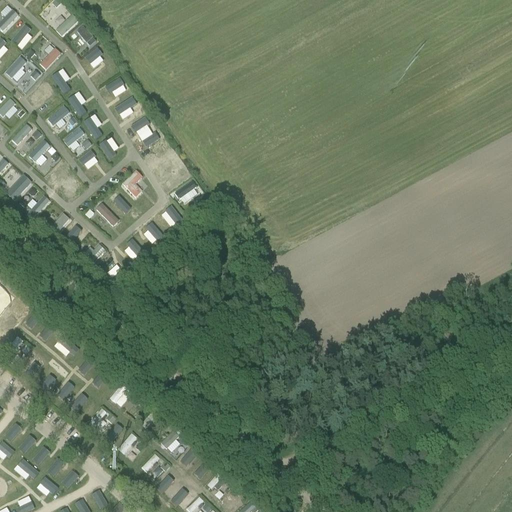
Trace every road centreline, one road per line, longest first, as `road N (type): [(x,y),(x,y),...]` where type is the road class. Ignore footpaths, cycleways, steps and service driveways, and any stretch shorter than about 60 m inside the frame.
road 1 (track): [(326,511),(0,217)]
road 2 (track): [(511,347),(274,474)]
